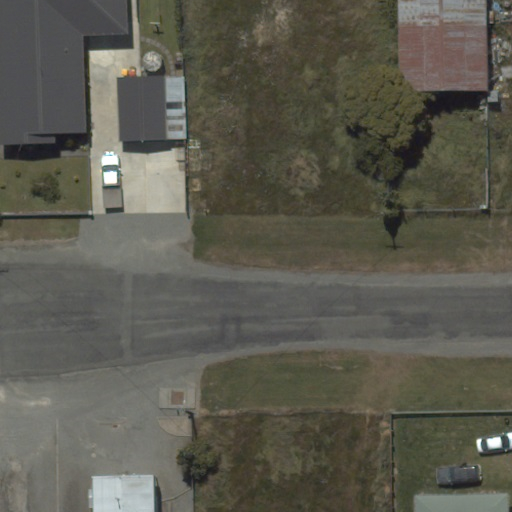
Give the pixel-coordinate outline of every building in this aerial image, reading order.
[(80,0),(0,0),(6,150),(36,149),(36,136),(86,135),(80,0)] [(442,0),(368,0),(372,86),(445,84),(442,0)] [(138,60),(113,60),(113,144),(180,143),(179,78),(138,79),(138,60)] [(152,511),(151,474),(89,476),(90,511),(152,511)] [(500,511),(501,498),(417,500),(417,511),(500,511)]
